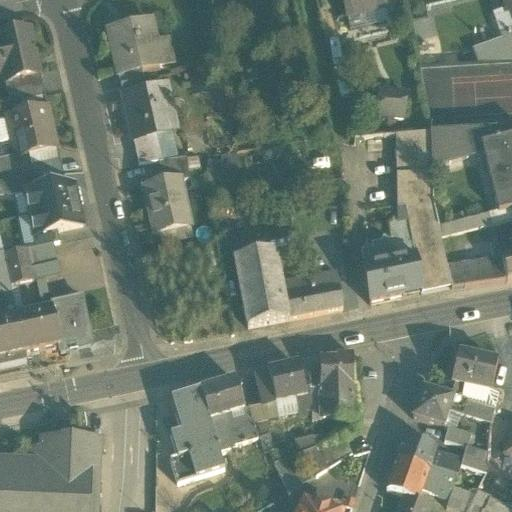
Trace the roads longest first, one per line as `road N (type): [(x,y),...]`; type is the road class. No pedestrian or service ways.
road 1 (residential): [(61,0),(140,380)]
road 2 (secondary): [(414,322),(140,380)]
road 3 (unclassified): [(362,511),(414,322)]
road 4 (secondary): [(140,380),(0,409)]
